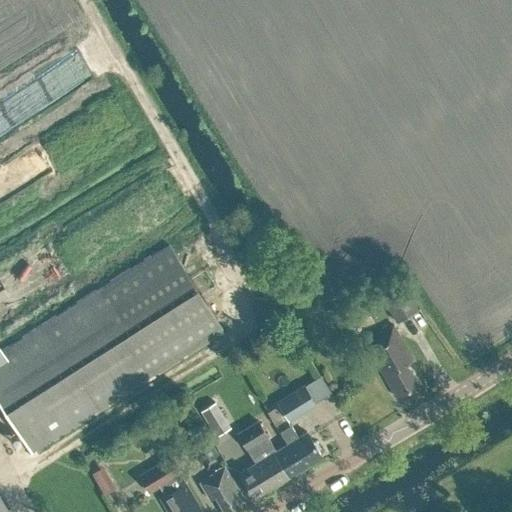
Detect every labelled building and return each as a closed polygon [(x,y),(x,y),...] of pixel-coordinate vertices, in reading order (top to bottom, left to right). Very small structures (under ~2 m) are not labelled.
[(222,329),(191,280),(169,244),(0,350),(0,402),(30,450),(222,329)] [(378,288),(396,321),(417,309),(398,276),(378,288)] [(395,395),(417,382),(404,362),(412,357),(391,323),(362,341),(395,395)] [(287,442),(275,449),(274,450),(289,475),(321,456),(306,430),(297,436),(286,417),(311,402),(301,386),(276,401),(278,403),(267,410),(287,442)] [(200,409),(215,435),(230,426),(215,400),(200,409)] [(238,471),(254,497),(255,497),(254,496),(289,475),(274,450),(275,449),(257,420),(237,432),(255,461),(238,471)] [(210,437),(206,431),(196,436),(201,443),(196,446),(209,467),(225,457),(212,436),(210,437)] [(202,511),(184,481),(183,482),(178,472),(183,469),(174,455),(161,463),(157,465),(155,463),(135,476),(146,492),(159,484),(164,493),(159,497),(167,511),(202,511)] [(93,467),(105,489),(118,482),(106,460),(93,467)] [(238,501),(243,498),(223,465),(198,480),(209,498),(214,495),(224,511),(228,511),(240,505),(238,501)] [(0,489),(0,511),(3,511),(12,507),(0,489)]
